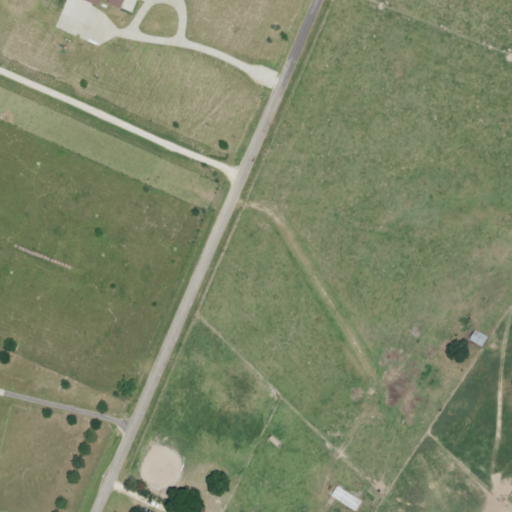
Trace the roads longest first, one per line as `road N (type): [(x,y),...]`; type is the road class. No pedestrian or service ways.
road 1 (residential): [(97,511),(318,0)]
road 2 (residential): [(239,187),(418,511)]
